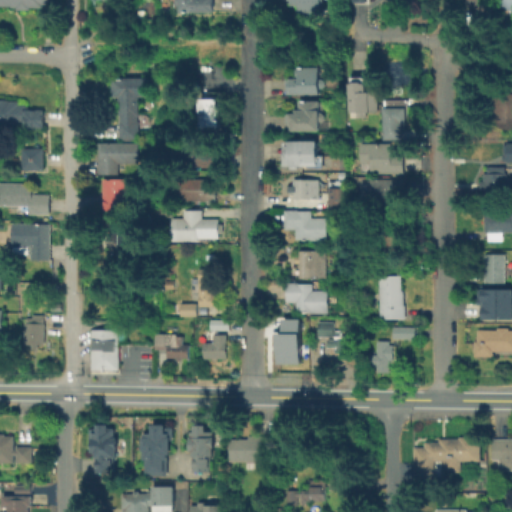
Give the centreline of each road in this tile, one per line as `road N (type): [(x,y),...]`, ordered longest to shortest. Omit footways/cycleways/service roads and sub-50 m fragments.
road 1 (tertiary): [(511,400),(0,392)]
road 2 (residential): [(446,0),(445,400)]
road 3 (residential): [(251,0),(253,397)]
road 4 (residential): [(70,54),(68,393)]
